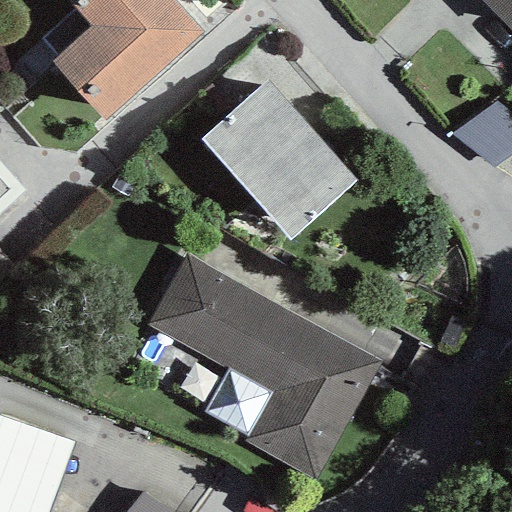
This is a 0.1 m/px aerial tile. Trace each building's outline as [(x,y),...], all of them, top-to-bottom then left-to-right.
[(52,62),(104,121),(202,33),(172,0),(65,0),(89,26),(52,62)] [(511,0),(479,0),(511,31),(511,29),(511,0)] [(200,140),(289,241),(354,181),(267,81),(200,140)] [(0,211),(23,190),(0,164),(0,211)] [(380,362),(186,254),(146,326),(227,369),(203,412),(246,438),(243,442),(315,482),(380,362)] [(47,511),(72,443),(0,417),(0,511),(47,511)] [(170,511),(142,491),(125,511),(170,511)]
